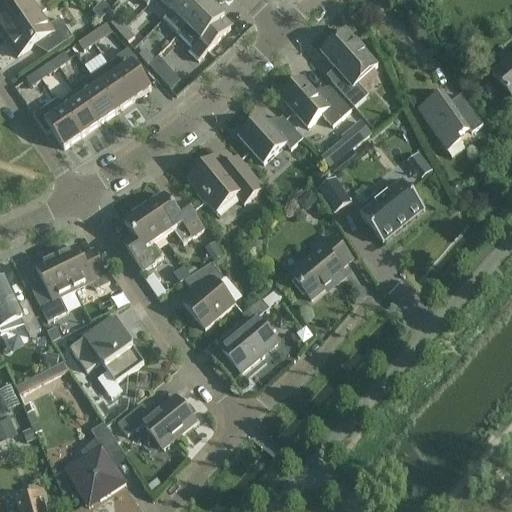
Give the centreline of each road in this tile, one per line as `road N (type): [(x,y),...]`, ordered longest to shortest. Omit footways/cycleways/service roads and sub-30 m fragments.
road 1 (residential): [(511,244),(302,477)]
road 2 (residential): [(78,198),(150,310),(244,426)]
road 3 (residential): [(281,35),(190,122),(78,198)]
road 4 (residential): [(379,301),(244,426)]
road 5 (residential): [(0,83),(78,198)]
